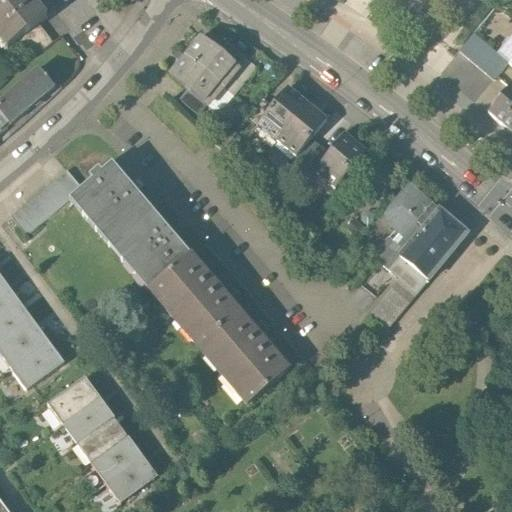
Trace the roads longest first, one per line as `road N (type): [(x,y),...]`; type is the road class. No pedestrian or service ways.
road 1 (secondary): [(234,0),(511,209)]
road 2 (residential): [(340,330),(118,64)]
road 3 (residential): [(118,64),(0,175)]
